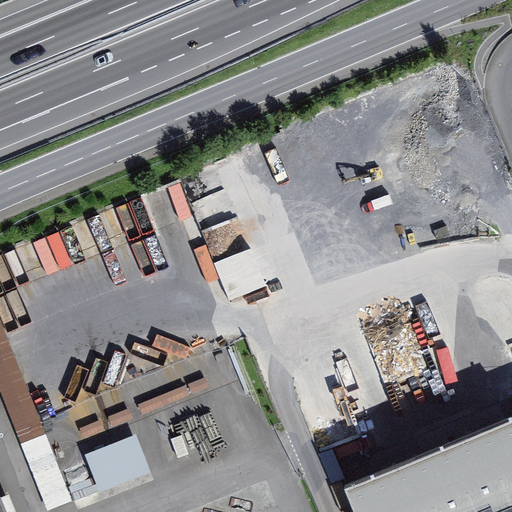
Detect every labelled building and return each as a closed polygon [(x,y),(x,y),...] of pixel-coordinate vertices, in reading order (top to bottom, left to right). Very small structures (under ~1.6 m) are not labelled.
[(257,298),(250,270),(219,278),(226,306),(257,298)] [(0,395),(41,511),(64,511),(70,510),(0,316),(0,395)] [(163,347),(161,358),(191,366),(194,356),(163,347)] [(511,511),(511,422),(352,488),(361,511),(511,511)] [(85,466),(100,504),(153,482),(138,444),(85,466)] [(0,511),(10,511),(0,486),(0,511)]
